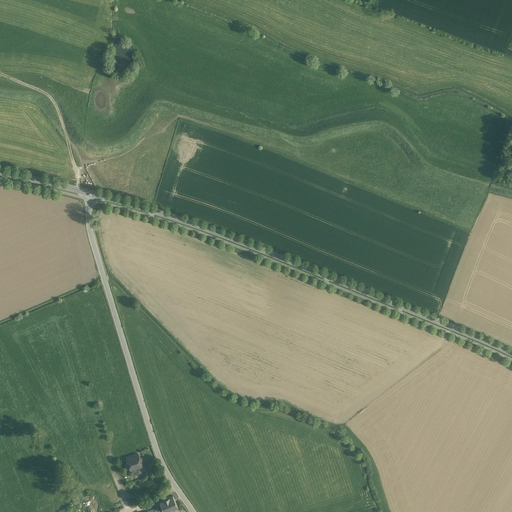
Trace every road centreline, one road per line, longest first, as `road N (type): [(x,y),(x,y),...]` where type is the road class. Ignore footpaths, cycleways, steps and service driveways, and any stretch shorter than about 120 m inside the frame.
road 1 (tertiary): [(93,195),(188,222),(511,354)]
road 2 (unclassified): [(193,511),(159,461),(96,251),(93,195)]
